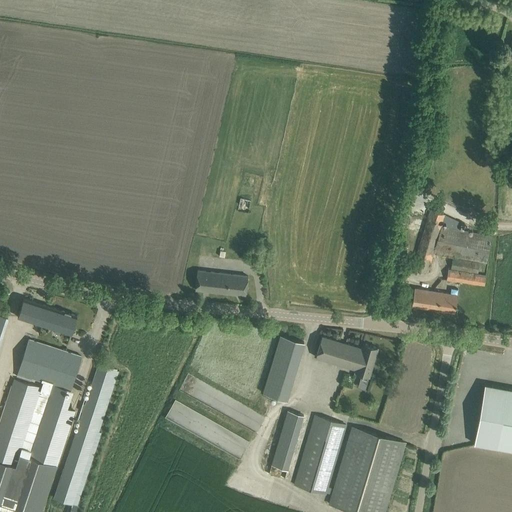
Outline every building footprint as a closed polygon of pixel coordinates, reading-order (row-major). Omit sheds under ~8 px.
[(248,211),(250,200),(240,198),(238,209),(248,211)] [(412,268),(422,271),(427,272),(433,253),(486,261),(490,235),(441,227),(445,214),(430,209),(412,268)] [(479,263),(452,259),(450,268),(478,272),(479,263)] [(478,274),(448,269),(446,279),(484,285),(486,275),(478,274)] [(195,289),(202,290),(246,295),(247,285),(248,275),(197,270),(196,279),(195,289)] [(458,295),(424,289),(414,288),(411,306),(455,313),(458,295)] [(24,297),(21,307),(18,317),(71,334),(77,315),(24,297)] [(263,392),(287,399),(304,341),(280,334),(263,392)] [(362,347),(322,335),(316,357),(356,369),(355,372),(369,376),(378,347),(363,343),(362,347)] [(14,379),(0,422),(0,503),(27,511),(42,511),(47,496),(57,465),(75,411),(66,408),(70,397),(83,356),(28,338),(16,377),(30,381),(31,377),(43,380),(41,387),(29,383),(14,379)] [(83,411),(54,498),(72,504),(77,505),(102,433),(98,431),(119,370),(117,370),(117,369),(100,363),(99,363),(86,404),(83,403),(80,410),(83,411)] [(511,388),(485,384),(474,443),(511,449),(511,388)] [(271,464),(287,469),(303,415),(288,410),(271,464)] [(294,484),(326,494),(346,424),(315,415),(294,484)] [(329,503),(359,511),(384,511),(405,442),(352,426),(329,503)]
